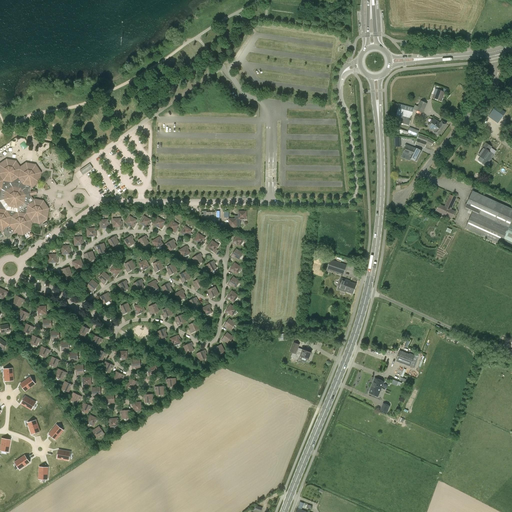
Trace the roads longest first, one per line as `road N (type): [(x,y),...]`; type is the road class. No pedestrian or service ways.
road 1 (primary): [(284,511),(367,291),(380,199),(377,111)]
road 2 (unclassified): [(274,202),(339,204),(354,195),(339,79)]
road 3 (unclassified): [(230,74),(222,66),(77,171)]
road 4 (unclassified): [(399,199),(488,89),(492,52)]
road 5 (unclassified): [(101,202),(229,202)]
